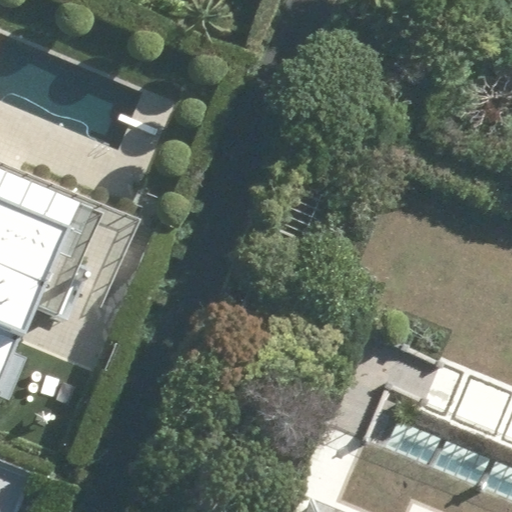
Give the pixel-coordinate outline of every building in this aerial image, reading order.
[(206,0),(244,12),(248,0),(206,0)] [(0,354),(5,356),(51,248),(0,225),(0,354)] [(499,511),(511,511),(511,393),(441,364),(423,408),(386,392),(360,455),(499,511)] [(0,486),(0,511),(22,511),(28,498),(0,486)] [(324,511),(302,503),(298,511),(324,511)]
